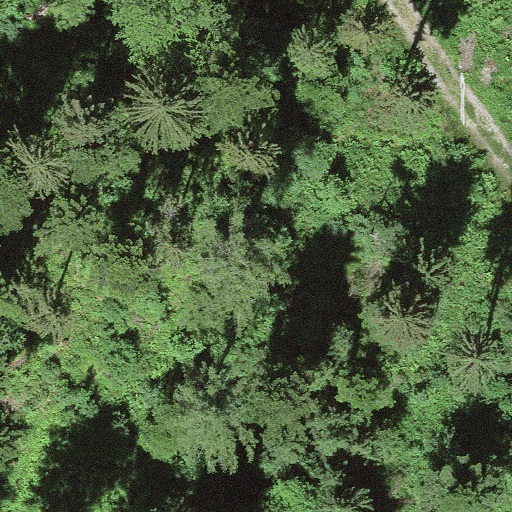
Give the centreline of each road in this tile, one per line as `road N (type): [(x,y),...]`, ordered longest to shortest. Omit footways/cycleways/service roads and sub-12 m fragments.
road 1 (track): [(55,511),(316,452),(425,440),(511,454)]
road 2 (track): [(398,0),(511,165)]
